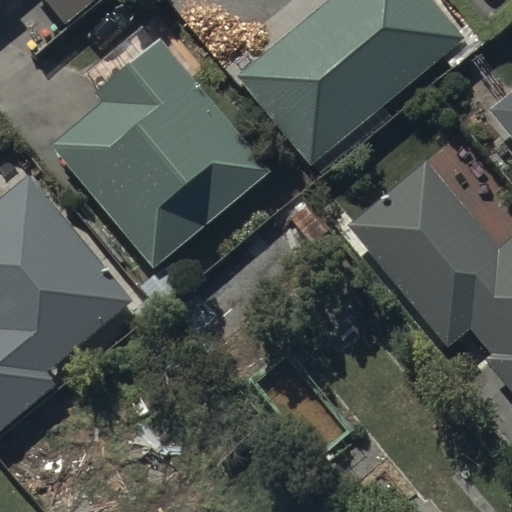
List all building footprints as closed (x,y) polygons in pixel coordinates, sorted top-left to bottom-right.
[(93,0),(46,0),(66,23),(93,0)] [(308,161),(460,34),(432,0),(323,0),(235,74),(308,161)] [(267,167),(154,36),(93,87),(102,97),(47,143),(150,266),(267,167)] [(511,86),(488,106),(511,136),(511,86)] [(426,161),(348,223),(446,346),(471,325),(490,348),(484,353),(511,387),(511,233),(495,247),(426,161)] [(128,295),(25,172),(0,193),(0,426),(55,381),(43,366),(128,295)] [(282,342),(243,373),(314,459),(352,427),(282,342)] [(20,414),(0,430),(0,462),(14,480),(19,476),(46,506),(76,481),(20,414)]
